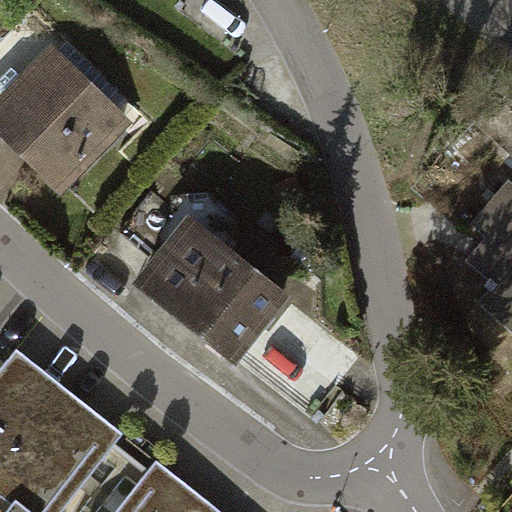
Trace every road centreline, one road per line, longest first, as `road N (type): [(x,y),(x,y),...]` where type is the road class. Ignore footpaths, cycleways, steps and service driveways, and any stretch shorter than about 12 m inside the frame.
road 1 (residential): [(384,465),(402,409),(398,346),(353,172),(311,52),(281,0)]
road 2 (residential): [(384,465),(336,478),(296,474),(137,364),(0,240)]
